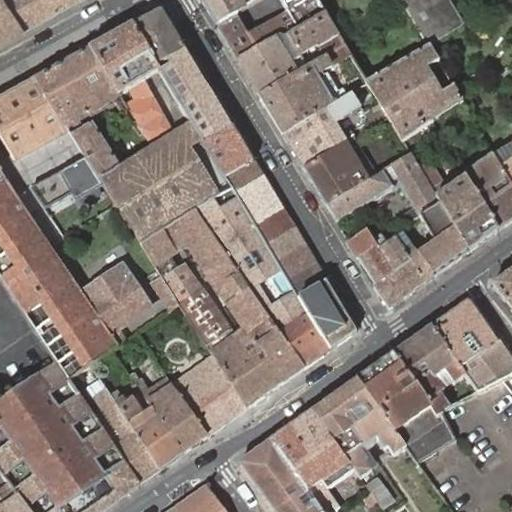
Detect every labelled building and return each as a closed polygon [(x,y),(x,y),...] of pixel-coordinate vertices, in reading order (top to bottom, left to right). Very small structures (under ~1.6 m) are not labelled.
[(0,0),(0,44),(26,30),(5,0),(0,0)] [(5,0),(26,30),(63,9),(79,0),(5,0)] [(205,0),(204,5),(218,29),(239,62),(276,40),(279,38),(280,37),(284,38),(298,31),(287,13),(249,35),(238,14),(264,0),(205,0)] [(400,0),(427,44),(461,22),(447,0),(400,0)] [(160,13),(133,27),(158,68),(185,51),(162,13),(160,13)] [(319,46),(338,35),(326,15),(298,31),(284,38),(280,37),(279,38),(276,40),(239,62),(261,98),(326,58),(319,46)] [(117,36),(91,51),(121,97),(132,90),(141,106),(131,113),(132,115),(152,147),(174,133),(145,83),(146,82),(161,73),(158,68),(133,27),(117,36)] [(332,67),(350,55),(338,35),(319,46),(326,58),(261,98),(284,136),(332,106),(346,97),(343,91),(340,94),(336,96),(335,95),(331,98),(320,81),(325,78),(322,73),(327,71),(332,67)] [(430,49),(368,84),(367,85),(402,143),(403,142),(432,123),(461,104),(462,103),(462,101),(454,89),(450,92),(440,99),(424,72),(434,67),(439,64),(430,49)] [(68,132),(78,148),(85,160),(100,182),(121,170),(93,126),(84,131),(79,123),(88,118),(99,110),(113,101),(124,119),(132,115),(131,113),(121,97),(91,51),(35,81),(67,131),(68,132)] [(185,51),(158,68),(161,73),(193,126),(205,146),(233,129),(185,51)] [(454,89),(439,64),(434,67),(450,92),(454,89)] [(340,94),(327,71),(322,73),(325,78),(320,81),(331,98),(335,95),(336,96),(340,94)] [(35,81),(0,100),(0,138),(14,161),(19,159),(59,136),(68,132),(67,131),(35,81)] [(326,111),(284,136),(301,165),(343,139),(340,133),(329,115),(326,111)] [(347,128),(336,111),(329,115),(340,133),(347,128)] [(100,182),(103,188),(141,247),(195,213),(281,338),(309,318),(298,300),(287,282),(255,229),(226,180),(205,146),(193,126),(177,136),(154,150),(132,163),(121,170),(100,182)] [(233,129),(205,146),(226,180),(253,163),(233,129)] [(177,136),(174,133),(152,147),(154,150),(177,136)] [(343,139),(347,145),(356,140),(352,133),(350,134),(343,139)] [(59,136),(19,159),(21,163),(62,141),(59,136)] [(301,165),(305,172),(347,145),(343,139),(301,165)] [(305,172),(328,208),(356,190),(371,181),(353,151),(360,147),(356,140),(347,145),(305,172)] [(154,150),(152,147),(130,160),(132,163),(154,150)] [(371,181),(378,176),(360,147),(353,151),(371,181)] [(511,162),(511,147),(499,156),(505,167),(511,162)] [(498,233),(511,223),(511,189),(494,160),(491,154),(463,173),(462,174),(498,233)] [(356,190),(328,208),(336,221),(338,224),(400,186),(414,210),(395,223),(400,230),(419,218),(432,210),(440,205),(436,198),(419,170),(412,158),(411,156),(378,176),(371,181),(356,190)] [(511,189),(511,162),(505,167),(499,156),(494,160),(511,189)] [(85,160),(35,188),(48,208),(71,195),(76,203),(103,188),(100,182),(85,160)] [(253,163),(226,180),(255,229),(283,212),(253,163)] [(470,253),(498,233),(462,174),(461,173),(443,186),(430,164),(429,164),(419,170),(436,198),(440,205),(455,229),(470,253)] [(0,169),(0,277),(60,367),(70,383),(91,368),(112,353),(118,350),(87,304),(83,296),(0,169)] [(434,279),(470,253),(455,229),(440,205),(432,210),(419,218),(436,243),(418,256),(434,279)] [(283,212),(255,229),(287,282),(315,265),(283,212)] [(248,410),(272,393),(235,339),(177,255),(188,247),(246,331),(283,386),(304,370),(294,356),(281,338),(195,213),(141,247),(161,279),(162,280),(179,307),(209,351),(211,353),(214,359),(219,366),(248,410)] [(427,284),(434,279),(418,256),(415,252),(403,235),(396,240),(427,284)] [(350,245),(354,253),(368,244),(363,236),(350,245)] [(408,297),(427,284),(396,240),(395,240),(393,236),(388,239),(390,243),(386,246),(381,238),(373,243),(393,275),(408,297)] [(390,310),(408,297),(393,275),(373,243),(369,246),(368,244),(354,253),(375,286),(373,287),(390,310)] [(315,265),(287,282),(298,300),(326,283),(315,265)] [(98,286),(83,296),(87,304),(128,276),(123,269),(107,280),(98,286)] [(511,272),(493,286),(493,288),(511,311),(511,272)] [(128,276),(87,304),(118,350),(127,343),(120,332),(151,310),(128,276)] [(162,280),(161,279),(153,284),(171,312),(179,307),(162,280)] [(326,283),(298,300),(309,318),(337,301),(326,283)] [(337,301),(309,318),(321,338),(330,352),(356,333),(337,301)] [(470,304),(468,303),(432,329),(461,370),(497,343),(470,304)] [(309,318),(281,338),(294,356),(304,370),(330,352),(321,338),(309,318)] [(466,377),(461,370),(432,329),(393,356),(424,398),(436,418),(442,415),(451,409),(441,395),(444,392),(435,380),(445,372),(454,385),(460,381),(466,377)] [(235,339),(272,393),(283,386),(246,331),(235,339)] [(502,380),(511,375),(511,363),(497,343),(461,370),(466,377),(478,393),(502,380)] [(211,353),(209,351),(202,356),(205,361),(177,381),(183,392),(219,366),(214,359),(211,353)] [(424,398),(393,356),(357,381),(406,448),(410,454),(418,465),(432,456),(455,441),(442,415),(436,418),(424,398)] [(207,439),(248,410),(219,366),(183,392),(177,381),(175,379),(169,383),(207,439)] [(60,367),(0,408),(0,471),(11,488),(28,511),(104,511),(141,486),(115,448),(100,427),(70,383),(60,367)] [(435,380),(444,392),(454,385),(445,372),(435,380)] [(131,380),(151,411),(183,456),(207,439),(169,383),(168,381),(151,393),(143,380),(140,382),(136,376),(131,380)] [(406,448),(357,381),(312,413),(351,467),(361,480),(372,473),(366,464),(368,462),(359,450),(376,439),(385,451),(388,448),(394,457),(406,448)] [(111,397),(101,382),(89,391),(109,421),(123,442),(115,448),(141,486),(161,472),(111,397)] [(183,456),(151,411),(144,416),(133,401),(126,405),(117,393),(111,397),(161,472),(183,456)] [(351,467),(312,413),(271,442),(307,492),(315,503),(321,511),(337,511),(339,511),(319,483),(316,486),(312,480),(310,481),(305,474),(332,456),(344,472),(351,467)] [(109,421),(100,427),(115,448),(123,442),(109,421)] [(307,492),(271,442),(240,464),(240,466),(273,511),(321,511),(315,503),(306,508),(308,511),(302,511),(295,501),(303,495),(307,492)] [(417,478),(424,473),(418,465),(410,454),(403,459),(417,478)] [(372,494),(382,509),(389,503),(375,485),(369,490),(372,494)] [(0,511),(28,511),(11,488),(0,496),(0,511)] [(224,511),(207,488),(176,509),(177,511),(224,511)] [(308,511),(306,508),(302,502),(306,499),(303,495),(295,501),(302,511),(308,511)]
